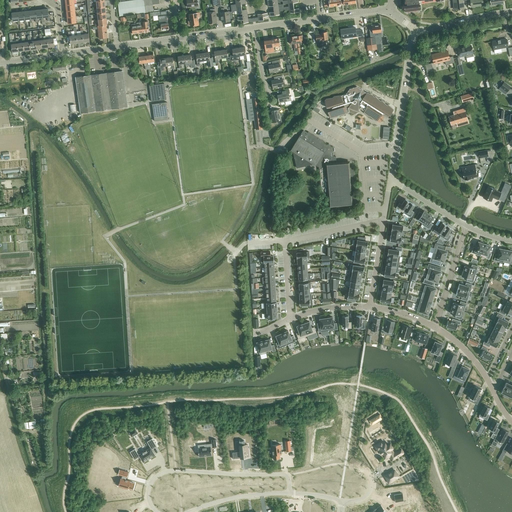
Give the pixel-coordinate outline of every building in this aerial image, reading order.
[(165,0),(160,0),(154,1),(155,9),(166,7),(165,0)] [(231,5),(231,8),(242,7),(241,4),(246,3),(245,0),(244,0),(236,1),(236,4),(231,5)] [(404,0),(405,4),(404,4),(405,11),(420,9),(420,6),(419,2),(436,0),(436,1),(440,0),(440,1),(440,0),(441,0),(404,0)] [(453,0),(454,10),(465,9),(464,1),(467,0),(466,0),(453,0)] [(284,7),(274,9),(274,12),(269,13),(270,16),(280,15),(279,11),(284,11),(284,7)] [(221,12),(222,22),(230,21),(229,11),(225,12),(224,8),(221,8),(222,12),(221,12)] [(42,9),(36,10),(37,18),(38,18),(42,18),(42,22),(44,21),(44,17),(43,17),(42,9)] [(48,9),(42,9),(43,17),(44,17),(47,17),(48,21),(50,21),(50,17),(49,17),(49,13),(48,9)] [(210,9),(210,12),(208,13),(209,24),(217,23),(216,12),(215,12),(215,9),(210,9)] [(36,10),(30,11),(31,19),(32,19),(36,18),(36,22),(38,22),(38,18),(37,18),(36,10)] [(27,23),(26,19),(25,19),(24,11),(18,12),(19,20),(20,20),(24,20),(24,24),(27,23)] [(25,19),(26,19),(30,19),(30,23),(31,27),(33,27),(33,23),(32,19),(31,19),(30,11),(24,11),(25,19)] [(164,23),(161,24),(162,30),(169,29),(167,17),(166,11),(160,11),(162,21),(164,21),(164,23)] [(21,24),(20,20),(19,20),(18,12),(12,13),(13,21),(18,20),(18,24),(21,24)] [(188,20),(189,24),(190,23),(191,26),(199,25),(198,12),(189,14),(190,20),(188,20)] [(247,13),(242,13),(243,16),(238,17),(238,20),(243,20),(243,23),(254,22),(253,18),(248,19),(248,16),(247,13)] [(258,17),(253,18),(254,22),(264,20),(263,17),(268,16),(267,13),(258,14),(258,17)] [(106,25),(99,26),(98,26),(99,39),(108,38),(107,31),(106,25)] [(372,27),(370,28),(370,30),(371,38),(375,37),(380,36),(382,36),(381,32),(380,25),(376,26),(376,25),(372,26),(372,27)] [(74,28),(75,35),(76,35),(77,43),(83,42),(82,34),(81,34),(77,35),(76,27),(74,28)] [(341,29),(342,39),(363,36),(362,30),(356,31),(355,27),(341,29)] [(46,35),(46,39),(48,39),(49,47),(55,46),(54,38),(49,39),(48,35),(49,35),(48,29),(45,29),(46,35)] [(82,34),(83,42),(90,41),(89,33),(83,34),(83,30),(81,30),(81,34),(82,34)] [(76,35),(75,35),(71,36),(71,31),(68,32),(69,36),(70,36),(71,44),(77,43),(76,35)] [(316,35),(317,42),(318,45),(318,48),(323,48),(322,46),(325,46),(324,40),(328,39),(327,32),(320,33),(321,34),(316,35)] [(28,38),(29,42),(30,42),(31,50),(37,49),(36,41),(35,41),(31,42),(31,37),(30,35),(28,35),(28,38)] [(40,36),(41,40),(42,40),(43,48),(49,47),(48,39),(46,39),(43,40),(42,36),(40,36)] [(297,47),(295,36),(289,37),(290,41),(290,44),(294,43),(294,48),(295,51),(297,50),(297,48),(297,47)] [(34,37),(35,41),(36,41),(37,49),(43,48),(42,40),(41,40),(37,41),(36,37),(34,37)] [(366,38),(368,50),(377,49),(375,37),(371,38),(366,38)] [(22,39),(23,43),(24,43),(25,50),(31,50),(30,42),(29,42),(25,42),(25,38),(22,39)] [(264,40),(260,40),(262,52),(265,51),(266,53),(275,51),(275,46),(280,46),(279,38),(268,39),(264,40)] [(16,39),(17,44),(18,43),(19,51),(25,50),(24,43),(23,43),(19,43),(19,39),(16,39)] [(506,39),(493,42),(493,46),(494,49),(508,47),(506,39)] [(18,43),(17,44),(13,44),(13,40),(10,40),(11,44),(12,44),(13,52),(19,51),(18,43)] [(464,47),(458,49),(460,57),(464,56),(468,55),(469,57),(473,56),(473,54),(471,46),(464,47)] [(245,47),(239,48),(240,56),(243,55),(244,59),(247,59),(246,53),(245,47)] [(227,49),(221,50),(222,58),(225,58),(226,62),(229,61),(228,55),(227,49)] [(206,51),(202,51),(202,53),(203,61),(207,60),(208,64),(208,67),(213,66),(212,58),(210,58),(209,52),(206,52),(206,51)] [(432,55),(434,64),(445,61),(446,65),(454,63),(453,56),(449,57),(448,51),(432,55)] [(191,54),(184,55),(185,63),(186,66),(191,65),(191,67),(195,67),(194,60),(192,60),(191,60),(191,54)] [(146,56),(148,69),(149,72),(151,72),(150,62),(154,61),(153,55),(146,56)] [(146,69),(148,69),(146,56),(139,57),(140,63),(145,63),(146,69)] [(274,64),(268,65),(269,68),(270,73),(282,70),(281,67),(280,67),(279,63),(281,63),(280,60),(273,61),(274,64)] [(76,77),(81,113),(127,107),(127,104),(126,95),(123,71),(113,72),(107,73),(90,75),(86,76),(76,77)] [(272,84),(273,88),(285,86),(284,82),(283,82),(282,75),(275,77),(275,80),(271,81),(272,84)] [(502,81),(500,84),(501,85),(500,87),(507,92),(511,87),(504,82),(503,83),(502,81)] [(149,86),(151,101),(167,99),(164,83),(149,86)] [(328,111),(330,118),(337,117),(338,115),(344,114),(346,113),(347,112),(349,112),(355,114),(359,112),(359,110),(359,109),(361,110),(364,111),(364,112),(369,116),(371,116),(375,120),(377,121),(381,115),(386,117),(387,116),(387,115),(389,116),(393,110),(389,105),(387,105),(382,101),(380,101),(376,97),(374,97),(373,95),(365,92),(364,92),(363,91),(362,91),(362,90),(357,86),(350,89),(346,94),(340,96),(334,97),(333,98),(327,99),(325,101),(327,108),(329,108),(330,109),(330,110),(328,111)] [(283,94),(277,95),(278,98),(279,103),(285,102),(286,105),(291,104),(291,101),(291,100),(290,97),(289,97),(288,93),(290,93),(289,90),(282,91),(283,94)] [(472,93),(461,96),(463,102),(474,99),(472,93)] [(251,99),(254,116),(253,116),(254,120),(256,130),(263,129),(259,98),(251,99)] [(166,102),(167,102),(152,104),(155,120),(154,121),(169,119),(169,118),(166,102)] [(448,116),(451,125),(468,120),(464,108),(460,109),(461,111),(458,112),(457,110),(453,111),(454,115),(448,116)] [(273,115),(269,116),(271,123),(278,121),(278,123),(282,122),(279,109),(274,110),(274,111),(272,111),(273,115)] [(63,136),(65,140),(71,138),(68,128),(70,127),(69,124),(64,126),(65,129),(56,132),(58,138),(63,136)] [(315,164),(316,165),(328,146),(323,143),(324,142),(308,132),(308,133),(303,130),(292,148),(291,150),(293,151),(297,168),(315,164)] [(328,146),(316,165),(319,167),(319,173),(321,193),(329,192),(330,206),(352,205),(352,203),(356,203),(355,185),(353,167),(349,167),(349,162),(336,163),(336,156),(334,157),(333,152),(333,148),(331,146),(330,147),(328,146)] [(475,165),(461,168),(462,171),(464,179),(465,180),(470,179),(470,178),(477,176),(476,169),(475,165)] [(488,184),(484,195),(491,198),(493,193),(497,195),(499,189),(495,188),(495,187),(488,184)] [(399,203),(396,208),(403,213),(410,202),(405,199),(402,204),(399,203)] [(410,202),(403,213),(411,217),(414,212),(411,210),(415,205),(410,202)] [(419,212),(415,219),(422,223),(429,214),(424,211),(422,213),(419,212)] [(429,214),(422,223),(422,224),(429,229),(432,224),(430,222),(433,217),(429,214)] [(447,225),(442,222),(439,228),(436,226),(433,232),(440,236),(447,225)] [(447,225),(440,236),(448,241),(451,235),(449,234),(452,228),(447,225)] [(355,239),(354,245),(366,247),(367,247),(368,242),(368,241),(365,240),(365,238),(358,237),(357,239),(357,240),(355,239)] [(473,247),(471,253),(480,256),(481,255),(485,244),(483,243),(484,242),(480,241),(480,242),(478,242),(476,248),(473,247)] [(434,248),(433,253),(446,257),(447,252),(445,251),(446,247),(435,244),(434,248)] [(491,246),(485,244),(481,255),(487,257),(486,258),(489,259),(491,253),(488,252),(491,246)] [(387,254),(388,255),(398,256),(399,251),(401,251),(402,248),(399,247),(396,247),(395,250),(388,249),(387,254)] [(495,254),(494,260),(503,262),(506,250),(505,249),(505,248),(501,247),(501,249),(500,248),(498,255),(495,254)] [(303,250),(299,250),(299,252),(296,252),(297,258),(307,258),(309,257),(309,252),(304,252),(303,250)] [(511,252),(511,250),(506,250),(503,262),(511,263),(511,257),(511,252)] [(431,258),(430,262),(440,265),(441,261),(444,262),(446,257),(433,253),(432,258),(431,258)] [(270,254),(261,254),(261,257),(261,263),(264,262),(274,262),(274,256),(270,256),(270,254)] [(2,258),(0,257),(0,265),(0,269),(11,268),(11,265),(8,265),(8,262),(3,262),(2,258)] [(439,277),(441,272),(440,272),(441,268),(440,267),(428,264),(427,268),(429,269),(427,274),(439,277)] [(465,265),(463,271),(475,274),(478,266),(472,264),(471,267),(465,265)] [(475,274),(463,271),(461,276),(468,278),(467,281),(473,283),(475,274)] [(435,282),(438,283),(439,277),(427,274),(426,279),(425,278),(423,283),(424,283),(434,286),(435,282)] [(465,285),(459,284),(457,289),(470,293),(472,284),(466,283),(465,285)] [(434,295),(436,288),(433,288),(425,285),(423,292),(434,295)] [(470,293),(457,289),(456,294),(462,296),(461,299),(467,301),(470,293)] [(432,302),(434,295),(423,292),(421,298),(432,302)] [(391,303),(392,297),(391,297),(381,296),(380,301),(383,302),(382,304),(387,304),(387,302),(391,303)] [(430,308),(432,302),(421,298),(419,305),(430,308)] [(313,305),(312,299),(300,300),(299,300),(300,305),(303,305),(303,307),(307,307),(307,305),(313,305)] [(460,304),(453,302),(452,307),(464,311),(466,303),(460,301),(460,304)] [(503,304),(499,312),(504,315),(506,312),(511,315),(511,314),(511,308),(505,306),(503,304)] [(429,310),(430,308),(419,305),(417,311),(428,315),(429,310)] [(462,316),(460,316),(462,311),(452,307),(450,313),(456,315),(455,318),(461,320),(462,316)] [(498,314),(494,322),(496,323),(505,327),(506,327),(508,322),(502,319),(503,316),(498,314)] [(342,319),(340,319),(340,323),(342,323),(342,326),(348,326),(348,328),(351,328),(351,322),(348,322),(348,315),(342,316),(342,319)] [(356,318),(354,318),(354,322),(356,323),(356,328),(365,329),(365,319),(362,319),(362,316),(356,315),(356,318)] [(328,318),(326,318),(328,330),(338,329),(337,323),(334,323),(333,317),(331,317),(331,316),(327,316),(328,318)] [(318,326),(319,332),(328,330),(326,318),(325,318),(324,317),(321,317),(321,319),(320,319),(321,325),(318,326)] [(371,330),(378,331),(380,319),(374,318),(373,323),(372,323),(371,330)] [(451,322),(448,320),(446,326),(449,327),(448,329),(452,330),(453,328),(456,329),(457,324),(460,325),(461,321),(455,319),(452,319),(451,322)] [(395,322),(387,320),(385,327),(382,326),(381,333),(384,333),(385,331),(392,333),(395,322)] [(309,322),(303,324),(307,336),(316,333),(314,327),(312,328),(309,322)] [(494,328),(503,332),(505,327),(496,323),(494,328)] [(307,336),(303,324),(297,326),(299,332),(296,333),(298,339),(307,336)] [(411,328),(403,325),(400,336),(408,339),(411,328)] [(500,337),(503,332),(494,328),(492,327),(489,331),(500,337)] [(283,332),(282,333),(287,345),(296,341),(293,335),(291,336),(288,330),(286,331),(286,330),(283,331),(283,332)] [(413,333),(412,337),(415,338),(414,340),(415,340),(415,341),(418,342),(419,341),(426,343),(428,334),(417,331),(416,334),(413,333)] [(500,337),(489,331),(487,336),(498,342),(500,337)] [(278,335),(276,336),(279,342),(276,343),(278,348),(287,345),(282,333),(281,334),(280,333),(277,334),(278,335)] [(487,336),(483,344),(489,347),(491,344),(496,347),(498,342),(487,336)] [(265,340),(263,341),(266,351),(272,349),(272,351),(276,351),(274,345),(271,345),(270,339),(268,339),(268,338),(264,339),(265,340)] [(469,338),(468,342),(472,344),(477,346),(478,343),(474,340),(469,338)] [(258,342),(257,342),(260,354),(266,353),(266,351),(263,341),(262,341),(261,340),(258,341),(258,342)] [(442,344),(435,341),(431,352),(438,355),(435,361),(439,363),(443,353),(440,351),(442,344)] [(488,349),(482,346),(481,349),(483,350),(481,355),(483,357),(483,359),(486,360),(487,359),(490,360),(492,355),(486,352),(488,349)] [(452,368),(455,369),(457,363),(454,362),(457,355),(453,354),(454,353),(451,352),(450,353),(449,352),(445,363),(452,366),(452,368)] [(456,371),(453,378),(458,380),(459,378),(459,377),(465,380),(468,373),(469,369),(462,366),(459,372),(456,371)] [(511,385),(506,382),(503,387),(511,391),(511,385)] [(472,388),(470,392),(472,393),(469,397),(476,400),(474,403),(477,404),(480,397),(478,396),(481,389),(475,386),(474,389),(472,388)] [(511,391),(503,387),(501,392),(505,394),(504,396),(508,398),(509,396),(511,397),(511,391)] [(480,410),(482,411),(479,416),(487,420),(490,415),(487,413),(490,407),(485,405),(483,407),(482,406),(480,410)] [(493,422),(491,421),(489,425),(491,426),(489,428),(494,431),(493,433),(496,435),(499,429),(496,428),(499,422),(494,419),(493,422)] [(509,432),(503,429),(499,435),(497,434),(492,444),(496,446),(499,441),(503,443),(509,432)] [(135,448),(130,451),(135,459),(140,456),(143,462),(155,455),(152,449),(157,446),(153,438),(147,441),(151,447),(139,454),(135,448)] [(206,447),(198,448),(199,456),(212,455),(211,447),(212,447),(216,447),(216,439),(212,440),(212,443),(206,444),(206,447)] [(241,451),(233,452),(233,458),(249,457),(248,444),(245,444),(245,440),(240,440),(241,451)] [(386,440),(375,447),(378,451),(379,450),(381,454),(383,452),(386,457),(392,453),(394,456),(404,450),(402,446),(395,451),(393,448),(394,447),(392,443),(389,445),(386,440)] [(511,440),(509,445),(506,443),(502,451),(505,453),(507,450),(511,453),(511,440)] [(281,441),(272,442),(273,456),(280,456),(279,451),(281,451),(281,441)] [(395,469),(385,476),(389,483),(398,477),(399,476),(399,475),(395,469)] [(121,478),(118,486),(128,489),(128,488),(133,489),(135,483),(130,482),(130,481),(125,479),(126,476),(127,477),(129,472),(122,470),(121,475),(123,475),(122,478),(121,478)] [(390,511),(394,509),(387,501),(375,511),(374,511),(390,511)]
